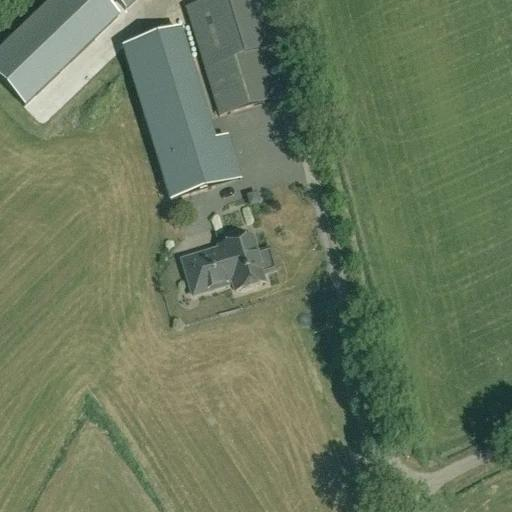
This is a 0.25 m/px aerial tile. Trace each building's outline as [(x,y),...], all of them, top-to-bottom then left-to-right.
[(98,0),(53,0),(0,51),(0,81),(24,107),(116,18),(98,0)] [(114,0),(125,11),(137,0),(114,0)] [(218,0),(186,10),(203,68),(219,118),(276,100),(261,52),(274,48),(258,0),(218,0)] [(203,151),(214,147),(207,122),(187,57),(181,40),(124,58),(169,203),(215,189),(203,151)] [(219,251),(182,262),(192,297),(233,285),(235,293),(238,292),(240,294),(249,291),(250,289),(262,285),(259,274),(262,273),(252,239),(219,249),(219,251)]
